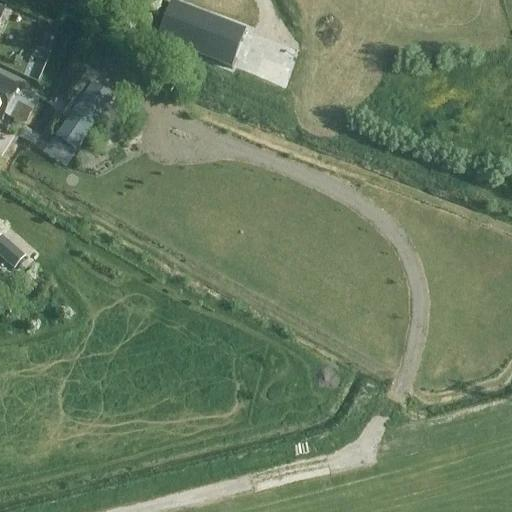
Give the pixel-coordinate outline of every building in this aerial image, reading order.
[(246,29),(170,1),(156,39),(232,67),(246,29)] [(0,80),(0,119),(3,120),(19,91),(0,80)] [(63,129),(56,139),(76,152),(79,148),(113,100),(93,86),(63,129)] [(32,113),(17,104),(9,118),(25,127),(32,113)] [(1,237),(0,238),(0,257),(15,270),(25,258),(1,237)]
